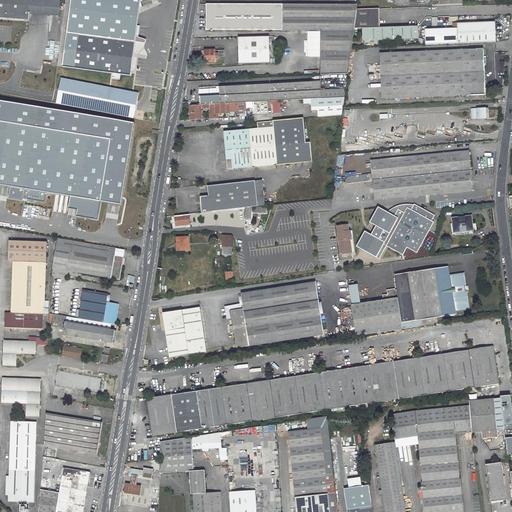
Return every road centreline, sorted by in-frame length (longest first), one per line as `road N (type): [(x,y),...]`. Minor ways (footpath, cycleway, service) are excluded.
road 1 (tertiary): [(106,511),(193,0)]
road 2 (unknown): [(187,33),(291,32),(301,57),(288,66),(181,71)]
road 3 (unknown): [(511,45),(371,47),(358,57),(353,96)]
road 4 (unclassified): [(511,84),(500,185),(511,276)]
road 5 (unknown): [(346,170),(376,155),(505,145)]
road 6 (unknown): [(0,216),(151,245)]
road 7 (unknown): [(172,123),(312,112)]
road 8 (unknown): [(178,84),(312,77)]
road 9 (unknown): [(130,370),(67,359),(2,370)]
road 10 (unknown): [(2,370),(4,496)]
road 11 (unknown): [(511,6),(392,13)]
